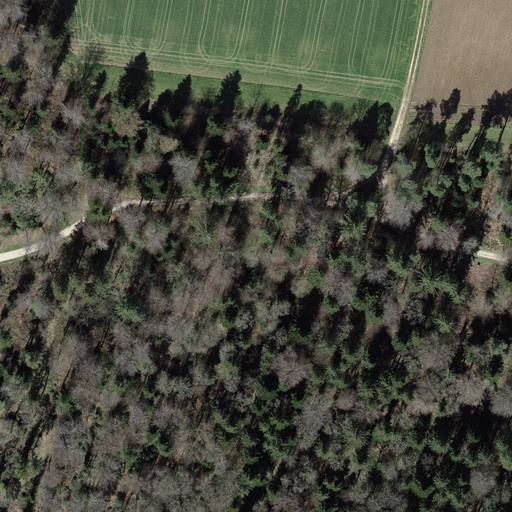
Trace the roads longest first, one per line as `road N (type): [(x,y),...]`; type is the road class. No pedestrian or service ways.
road 1 (track): [(0,257),(138,201),(355,193)]
road 2 (track): [(424,0),(387,158),(377,178),(355,193)]
road 3 (track): [(355,193),(363,210),(410,236),(511,262)]
